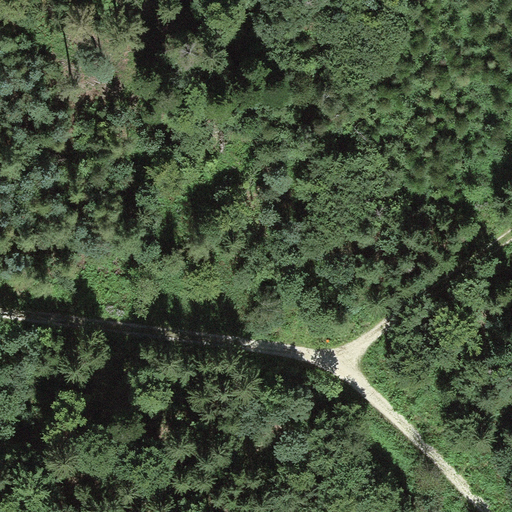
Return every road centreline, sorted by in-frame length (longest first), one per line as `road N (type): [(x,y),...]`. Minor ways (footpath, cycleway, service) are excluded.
road 1 (track): [(334,362),(0,312)]
road 2 (track): [(334,362),(511,233)]
road 3 (track): [(484,511),(334,362)]
